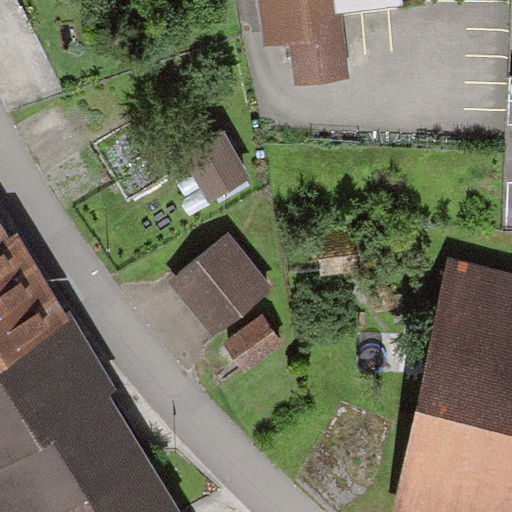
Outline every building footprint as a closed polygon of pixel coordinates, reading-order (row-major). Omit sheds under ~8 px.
[(253,0),(261,59),(356,44),(346,0),(253,0)] [(184,156),(210,201),(242,182),(216,138),(184,156)] [(0,356),(68,318),(0,197),(0,356)] [(174,271),(223,331),(272,291),(223,231),(174,271)] [(511,511),(511,274),(451,260),(390,511),(511,511)] [(177,511),(68,318),(0,356),(0,511),(177,511)] [(253,325),(222,347),(240,371),(270,348),(253,325)]
